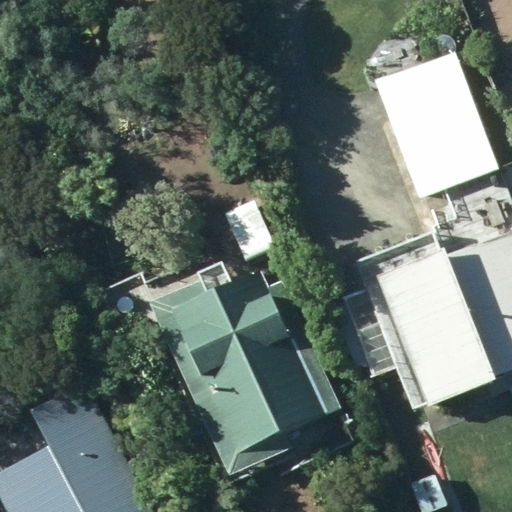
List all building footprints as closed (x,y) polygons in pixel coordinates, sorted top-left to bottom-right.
[(497,170),(457,58),(390,82),(405,127),(398,130),(423,198),(497,170)] [(0,291),(38,269),(0,203),(0,291)] [(476,226),(484,237),(497,238),(508,231),(509,216),(501,206),(487,206),(477,213),(476,226)] [(383,277),(434,407),(500,381),(498,376),(511,370),(511,233),(451,258),(448,252),(383,277)] [(153,305),(234,475),(295,446),(288,431),(342,405),(283,281),(269,288),(261,270),(209,294),(203,281),(153,305)] [(347,297),(377,376),(399,368),(369,289),(347,297)] [(154,511),(87,384),(36,411),(56,447),(0,476),(0,490),(11,511),(154,511)] [(413,482),(425,511),(430,511),(448,505),(436,474),(413,482)]
